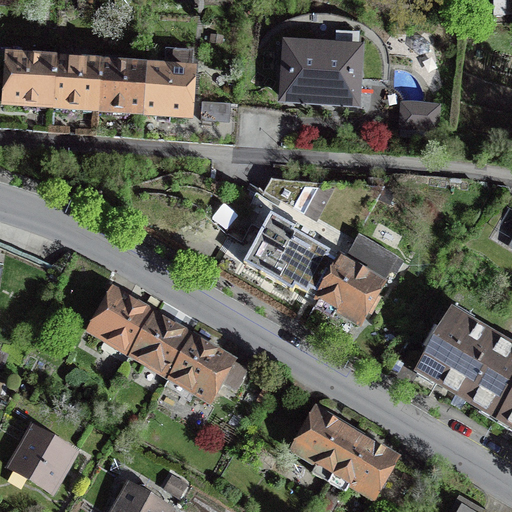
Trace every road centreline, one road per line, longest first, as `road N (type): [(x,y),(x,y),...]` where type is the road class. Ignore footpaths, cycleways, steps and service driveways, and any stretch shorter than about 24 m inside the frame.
road 1 (residential): [(0,204),(117,252),(511,488)]
road 2 (residential): [(0,137),(450,165),(511,179)]
